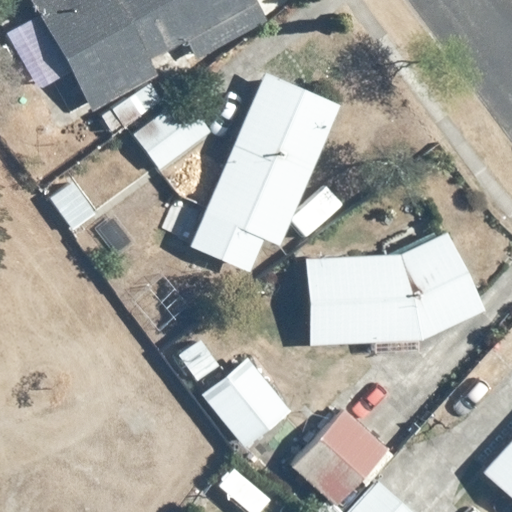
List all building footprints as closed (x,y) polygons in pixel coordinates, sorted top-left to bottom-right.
[(67,66),(96,130),(162,100),(150,73),(267,20),(258,0),(28,0),(34,11),(2,26),(28,84),(67,66)] [(334,101),(260,68),(183,243),(244,270),(258,236),(272,242),(334,101)] [(175,106),(121,132),(141,172),(194,146),(175,106)] [(96,211),(73,172),(42,191),(65,229),(96,211)] [(364,340),(365,352),(415,348),(414,335),(480,308),(448,230),(396,252),(301,258),(307,344),(364,340)] [(216,361),(195,333),(169,352),(190,380),(216,361)] [(283,409),(241,355),(196,391),(238,445),(283,409)] [(384,445),(341,404),(285,462),(328,504),(384,445)] [(511,432),(478,469),(511,499),(511,432)] [(253,511),(267,494),(235,469),(213,498),(231,511),(253,511)] [(407,511),(374,478),(340,511),(407,511)]
